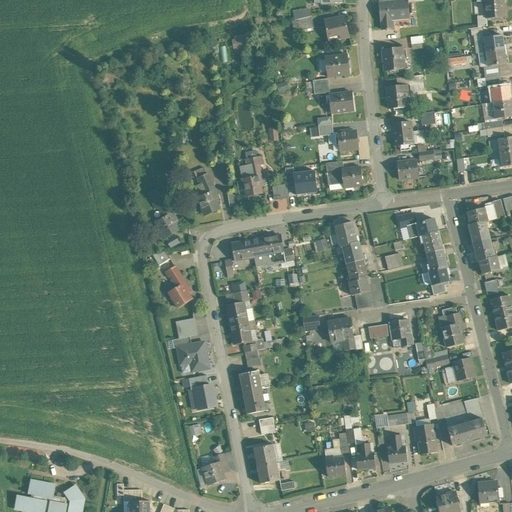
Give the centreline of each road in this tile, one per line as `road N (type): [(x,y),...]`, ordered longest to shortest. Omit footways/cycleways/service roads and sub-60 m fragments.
road 1 (residential): [(217,230),(201,244),(253,511)]
road 2 (residential): [(380,203),(363,0)]
road 3 (residential): [(217,230),(380,203)]
road 4 (residential): [(473,298),(510,447)]
road 5 (residential): [(232,511),(115,461)]
road 6 (residential): [(283,511),(405,480)]
